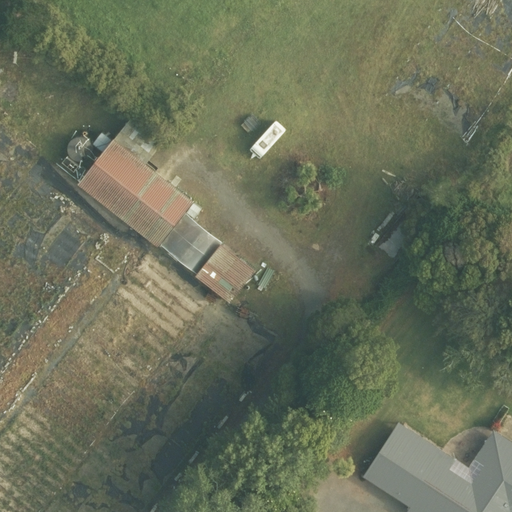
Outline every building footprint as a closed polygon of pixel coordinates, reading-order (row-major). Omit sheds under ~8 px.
[(511,0),(449,0),(393,92),(475,142),(511,81),(511,0)] [(34,50),(0,91),(0,113),(44,149),(88,94),(34,50)] [(253,95),(226,69),(167,127),(193,154),(253,95)] [(0,114),(0,511),(160,511),(293,344),(235,300),(261,265),(228,239),(202,273),(164,242),(199,197),(119,136),(85,181),(0,114)] [(511,511),(511,434),(501,427),(474,465),(404,418),(368,471),(416,504),(413,508),(419,511),(511,511)]
